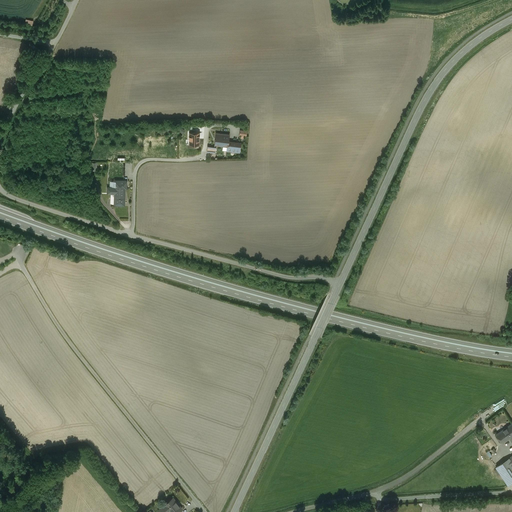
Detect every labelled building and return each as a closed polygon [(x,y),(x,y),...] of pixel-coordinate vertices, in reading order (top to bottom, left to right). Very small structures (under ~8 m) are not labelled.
[(42,51),(31,44),(28,48),(39,55),(42,51)] [(199,133),(189,133),(189,145),(199,145),(199,133)] [(229,135),(216,134),(215,145),(228,147),(228,143),(229,135)] [(228,143),(228,147),(227,151),(239,153),(240,144),(228,143)] [(100,191),(95,179),(88,182),(93,194),(100,191)] [(118,187),(115,187),(108,187),(108,193),(115,193),(115,198),(116,198),(116,204),(124,205),(125,188),(125,187),(118,187)] [(511,423),(508,426),(508,427),(502,430),(508,438),(510,437),(511,440),(511,439),(511,423)] [(502,430),(496,434),(502,442),(508,438),(502,430)] [(511,461),(509,457),(496,466),(508,485),(511,482),(511,461)] [(173,497),(164,504),(164,505),(158,509),(159,510),(160,509),(162,511),(163,511),(168,509),(170,511),(175,511),(177,511),(178,511),(182,509),(173,497)]
